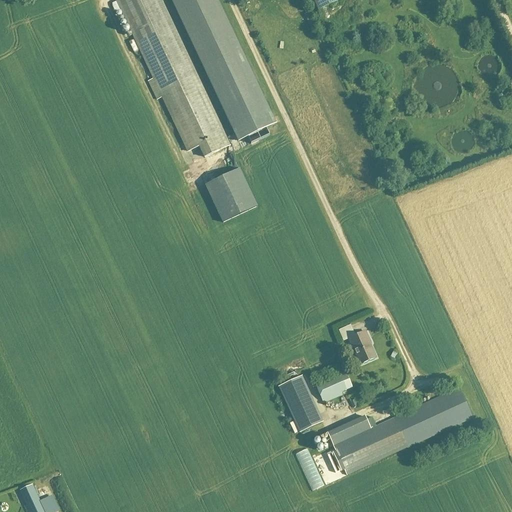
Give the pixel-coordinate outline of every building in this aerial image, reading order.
[(116,0),(187,152),(199,147),(204,158),(229,146),(220,126),(160,0),(171,0),(238,142),(247,137),(251,145),(269,136),(266,129),(275,124),(216,0),(116,0)] [(313,0),(318,10),(340,1),(339,0),(313,0)] [(212,199),(211,199),(218,214),(223,223),(257,207),(252,198),(244,179),(243,180),(239,170),(205,186),(212,199)] [(365,332),(349,339),(360,365),(376,358),(368,340),(369,340),(365,332)] [(341,392),(346,390),(352,388),(345,370),(315,384),(324,403),(342,395),(341,392)] [(279,388),(301,434),(323,423),(302,377),(279,388)] [(459,389),(393,419),(370,429),(364,417),(327,434),(333,447),(346,476),(407,448),(472,418),(459,389)] [(40,491),(48,489),(47,482),(38,484),(40,491)] [(31,511),(44,511),(32,486),(22,491),(31,511)]
